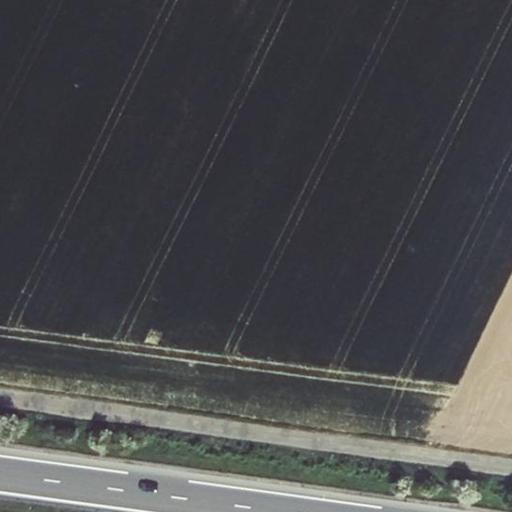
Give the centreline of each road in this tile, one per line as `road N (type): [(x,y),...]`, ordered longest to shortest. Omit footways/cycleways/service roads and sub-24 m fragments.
road 1 (track): [(511,468),(0,398)]
road 2 (motorway): [(280,511),(0,474)]
